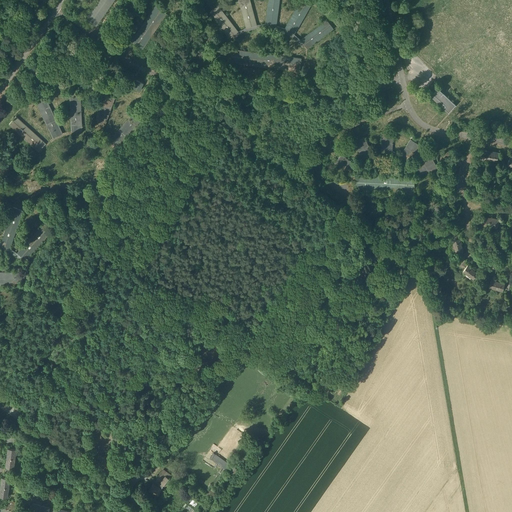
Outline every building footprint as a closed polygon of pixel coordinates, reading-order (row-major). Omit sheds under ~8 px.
[(98,0),(85,20),(95,27),(113,0),(98,0)] [(256,25),(249,0),(238,0),(246,28),(256,25)] [(278,0),(268,0),(265,24),(276,26),(278,0)] [(301,0),(284,29),(294,34),(310,6),(301,0)] [(155,6),(131,41),(142,49),(167,14),(155,6)] [(238,32),(218,6),(209,12),(229,38),(232,36),(238,32)] [(326,20),(300,40),(305,46),(307,49),(333,28),(326,20)] [(285,33),(282,56),(285,56),(288,35),(292,37),(298,42),(302,48),(305,46),(300,40),(294,34),(284,29),(276,26),(265,24),(256,25),(246,28),(238,32),(232,36),(234,39),(240,35),(247,31),(257,28),(258,28),(254,53),(258,53),(261,28),(265,28),(275,29),(283,32),(285,33)] [(254,53),(232,50),(231,62),(273,68),(273,70),(278,70),(278,68),(292,70),(293,67),(299,68),(299,71),(301,59),(285,56),(282,56),(258,53),(254,53)] [(143,83),(137,80),(135,84),(132,83),(131,86),(140,91),(143,83)] [(455,105),(438,89),(433,94),(435,96),(432,98),(440,106),(443,103),(445,106),(443,108),(448,113),(455,105)] [(80,91),(69,92),(71,132),(82,131),(80,91)] [(105,95),(91,133),(101,136),(114,98),(105,95)] [(62,134),(45,98),(36,102),(53,138),(62,134)] [(136,111),(109,141),(117,148),(143,118),(136,111)] [(46,144),(16,117),(9,124),(39,152),(46,144)] [(393,134),(382,133),(381,151),(392,151),(393,134)] [(372,153),(364,137),(355,142),(363,158),(372,153)] [(419,145),(411,140),(401,155),(410,160),(419,145)] [(486,151),(481,150),(480,158),(488,160),(489,153),(486,152),(486,151)] [(410,160),(401,155),(392,151),(381,151),(372,153),(363,158),(362,158),(355,165),(351,170),(354,172),(358,167),(364,161),(371,158),(377,170),(376,176),(380,176),(380,170),(374,156),(381,154),(392,154),(399,157),(402,159),(401,177),(405,177),(405,161),(408,163),(414,169),(418,177),(421,175),(417,167),(410,160)] [(498,153),(492,152),(492,153),(489,153),(488,160),(497,161),(498,153)] [(355,165),(341,154),(335,163),(349,173),(351,170),(355,165)] [(461,156),(455,155),(449,187),(456,188),(461,156)] [(432,159),(417,167),(421,175),(422,177),(437,168),(432,159)] [(376,176),(357,175),(356,188),(406,191),(406,195),(414,195),(414,178),(405,177),(401,177),(380,176),(376,176)] [(13,207),(0,243),(0,245),(9,248),(23,211),(13,207)] [(487,217),(482,216),(480,225),(489,226),(490,219),(487,218),(487,217)] [(499,219),(493,218),(493,219),(490,219),(489,226),(497,228),(499,219)] [(52,231),(44,224),(17,253),(22,258),(25,260),(52,231)] [(460,231),(453,233),(455,240),(459,239),(458,236),(461,235),(460,231)] [(455,240),(453,241),(453,244),(452,244),(453,248),(455,248),(456,253),(463,251),(461,243),(460,239),(455,240)] [(0,248),(1,249),(1,266),(0,266),(0,269),(2,269),(2,272),(5,272),(4,250),(8,251),(16,256),(20,260),(22,258),(17,253),(9,248),(0,245),(0,248)] [(467,261),(464,259),(459,265),(464,269),(467,265),(465,263),(467,261)] [(464,269),(463,271),(465,273),(465,274),(468,276),(469,275),(473,279),(478,273),(471,268),(472,268),(468,264),(464,269)] [(0,269),(0,285),(22,284),(21,271),(5,272),(2,272),(2,269),(0,269)] [(505,283),(491,279),(491,281),(490,281),(490,283),(489,286),(502,290),(503,288),(504,286),(505,283)] [(267,371),(260,366),(257,371),(264,376),(267,371)] [(14,468),(16,450),(7,449),(5,467),(14,468)] [(213,453),(210,458),(238,478),(241,473),(213,453)] [(115,465),(105,458),(99,466),(109,473),(115,465)] [(172,475),(163,468),(157,476),(162,480),(159,483),(164,486),(172,475)] [(0,496),(8,497),(10,478),(1,477),(0,488),(0,496)] [(161,489),(153,483),(148,490),(156,496),(161,489)] [(49,511),(50,508),(33,503),(30,511),(49,511)]
